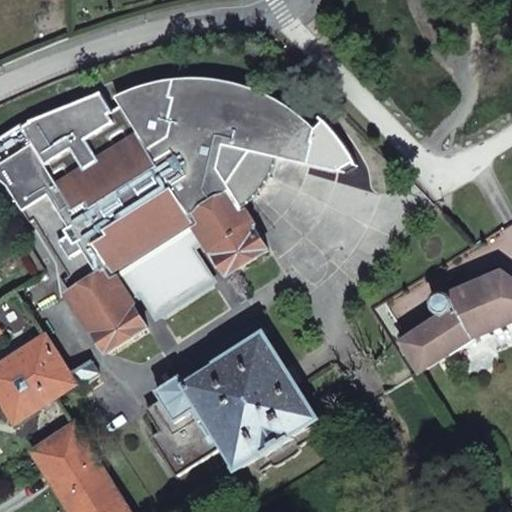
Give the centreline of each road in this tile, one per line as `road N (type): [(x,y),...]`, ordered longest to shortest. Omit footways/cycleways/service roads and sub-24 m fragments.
road 1 (residential): [(293,0),(279,13),(113,42),(0,89)]
road 2 (track): [(511,144),(467,165),(422,162),(279,13)]
road 3 (unknown): [(0,190),(35,233),(126,396)]
road 4 (track): [(421,511),(425,495),(383,398)]
